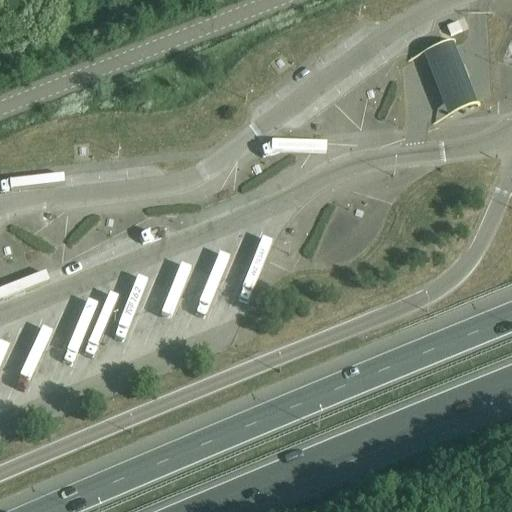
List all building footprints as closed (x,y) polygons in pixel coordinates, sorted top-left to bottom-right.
[(454,47),(424,57),(432,80),(446,119),(476,108),(462,69),(454,47)] [(225,286),(254,299),(277,246),(250,234),(244,248),(229,241),(219,264),(205,258),(197,276),(185,270),(177,287),(189,292),(185,300),(198,305),(203,292),(219,299),(225,286)] [(50,271),(0,285),(0,301),(55,285),(50,271)] [(86,340),(102,306),(92,302),(76,335),(86,340)] [(0,383),(17,383),(35,335),(28,335),(7,328),(0,345),(0,383)]
